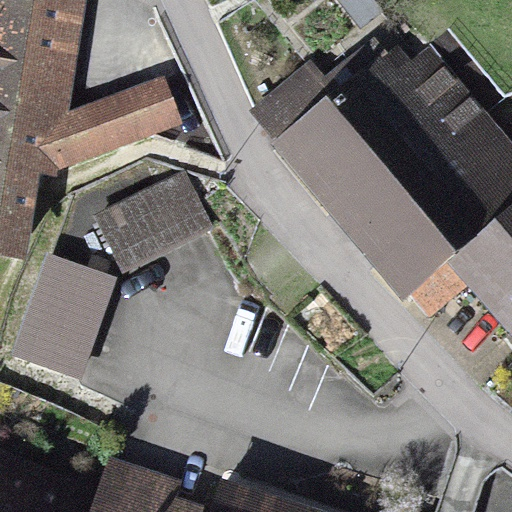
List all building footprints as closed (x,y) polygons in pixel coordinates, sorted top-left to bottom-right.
[(0,0),(0,236),(25,240),(36,166),(169,119),(157,80),(42,125),(60,0),(0,0)] [(450,243),(511,191),(511,170),(391,26),(271,126),(402,283),(450,243)] [(185,184),(99,215),(115,260),(201,229),(185,184)] [(511,191),(450,243),(511,317),(511,191)] [(59,511),(71,488),(0,453),(0,511),(59,511)] [(93,457),(74,511),(309,511),(220,482),(215,497),(93,457)]
